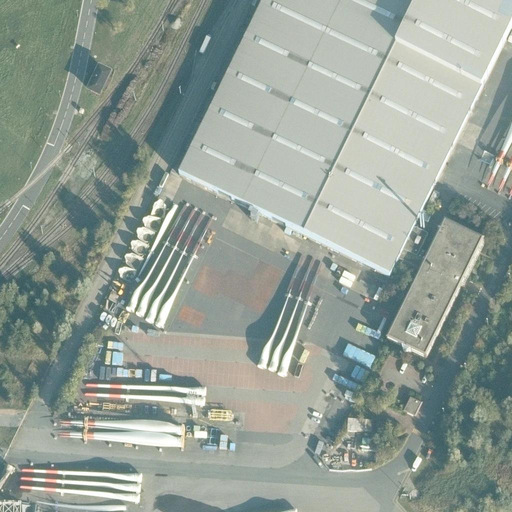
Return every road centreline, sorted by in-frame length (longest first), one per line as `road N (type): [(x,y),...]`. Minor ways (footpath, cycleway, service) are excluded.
road 1 (unclassified): [(91,0),(58,134),(0,238)]
road 2 (unknown): [(511,89),(467,181),(474,200),(511,217)]
